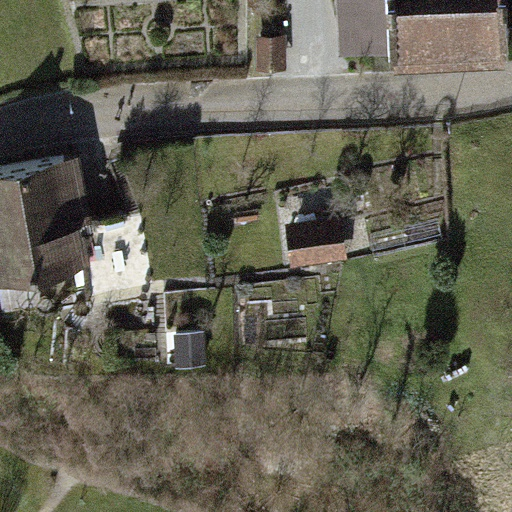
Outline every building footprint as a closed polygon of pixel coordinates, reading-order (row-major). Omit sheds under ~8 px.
[(399,53),(396,0),(341,0),(344,55),(399,53)] [(511,0),(396,0),(399,53),(400,69),(418,68),(511,63),(511,0)] [(290,36),(260,36),(261,69),(290,69),(290,36)] [(71,146),(0,156),(0,273),(88,260),(71,146)] [(333,213),(281,220),(287,264),(339,257),(333,213)]
